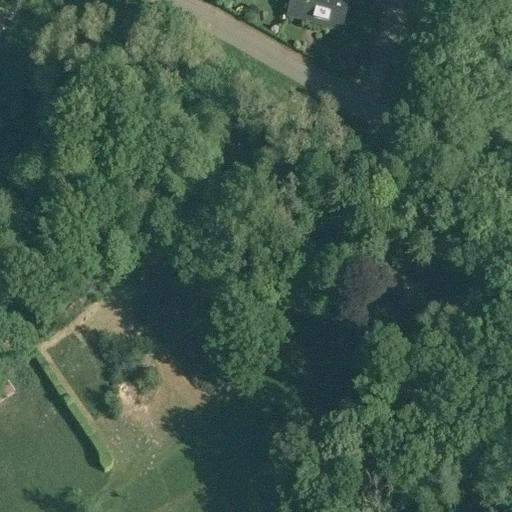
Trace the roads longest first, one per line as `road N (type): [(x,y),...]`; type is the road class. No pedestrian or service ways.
road 1 (residential): [(364,112),(163,0)]
road 2 (residential): [(511,208),(364,112)]
